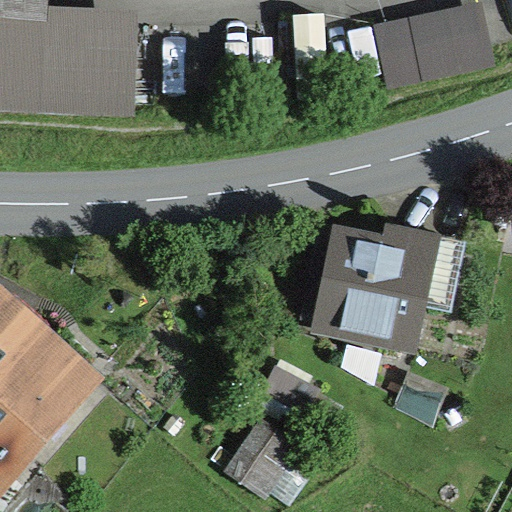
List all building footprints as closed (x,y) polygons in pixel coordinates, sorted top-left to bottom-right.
[(0,0),(0,33),(40,35),(41,35),(44,0),(0,0)] [(398,85),(483,67),(471,11),(386,29),(398,85)] [(278,57),(325,55),(324,19),(277,20),(278,57)] [(0,33),(0,106),(39,108),(41,35),(40,35),(0,33)] [(323,246),(307,320),(404,340),(412,302),(445,309),(457,253),(387,238),(384,254),(344,246),(343,251),(323,246)] [(0,467),(75,381),(0,312),(0,467)]
